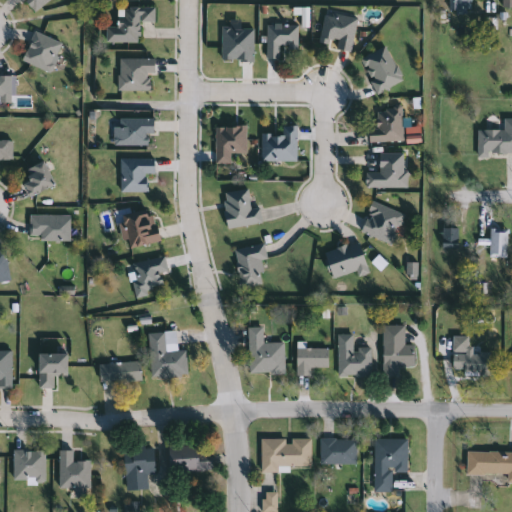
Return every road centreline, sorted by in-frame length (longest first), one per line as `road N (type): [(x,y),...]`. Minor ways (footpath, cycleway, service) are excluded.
road 1 (residential): [(186,0),(188,204),(235,412),(237,511)]
road 2 (residential): [(511,410),(95,421)]
road 3 (residential): [(188,92),(324,96),(325,204)]
